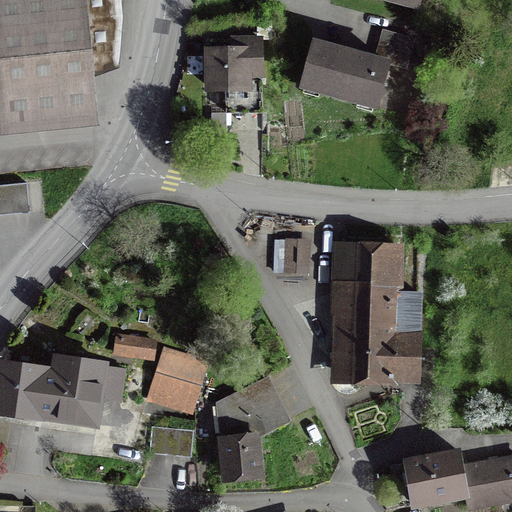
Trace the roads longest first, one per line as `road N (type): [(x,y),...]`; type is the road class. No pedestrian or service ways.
road 1 (residential): [(0,485),(357,505)]
road 2 (residential): [(209,189),(351,457),(357,505)]
road 3 (residential): [(209,189),(400,213),(511,205)]
road 4 (tertiary): [(0,309),(121,160)]
road 5 (tertiary): [(121,160),(147,93),(168,0)]
